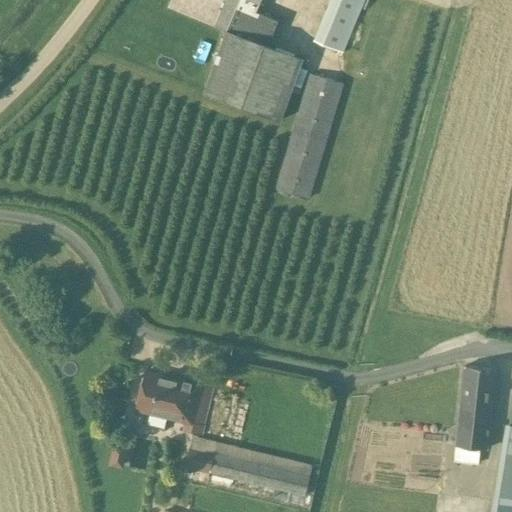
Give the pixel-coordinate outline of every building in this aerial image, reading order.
[(281,120),(303,57),(268,45),(279,21),(257,11),(262,0),(226,0),(216,26),(227,31),(204,92),(281,120)] [(343,53),(364,0),(330,0),(314,40),(343,53)] [(310,199),(344,83),(310,73),(276,188),(310,199)] [(487,448),(495,368),(465,365),(457,445),(487,448)] [(202,434),(213,388),(145,371),(135,409),(186,422),(184,430),(202,434)] [(303,507),(313,464),(192,435),(182,478),(303,507)] [(511,505),(511,451),(502,450),(493,502),(511,505)]
